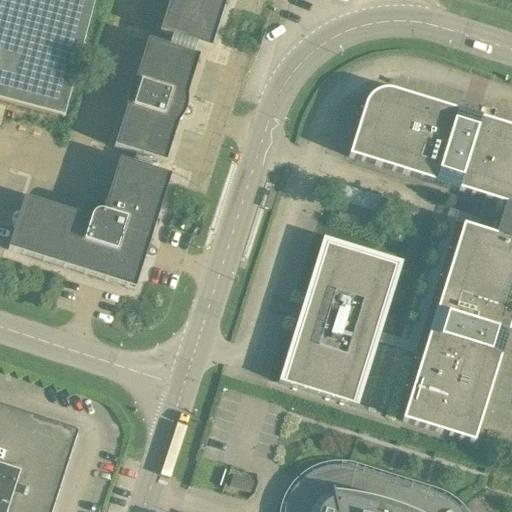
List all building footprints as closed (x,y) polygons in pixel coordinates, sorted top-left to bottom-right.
[(0,0),(0,101),(64,119),(95,0),(0,0)] [(169,0),(160,34),(173,38),(197,45),(211,50),(226,0),(169,0)] [(148,41),(114,147),(166,163),(199,57),(193,55),(197,45),(173,38),(169,48),(148,41)] [(511,129),(480,120),(481,119),(457,111),(456,113),(393,93),(389,92),(386,92),(382,92),(378,93),(375,94),(372,96),(369,99),(367,101),(365,105),(364,108),(348,158),(485,200),(476,231),(462,226),(402,422),(473,445),(500,359),(502,359),(509,335),(508,335),(511,320),(511,129)] [(120,161),(104,213),(99,213),(95,215),(93,217),(92,221),(25,199),(8,251),(136,290),(171,177),(120,161)] [(407,207),(338,185),(334,200),(402,222),(407,207)] [(380,235),(382,227),(368,222),(365,231),(380,235)] [(401,243),(404,232),(393,228),(389,239),(401,243)] [(278,382),(278,384),(357,408),(357,407),(353,406),(372,343),(377,345),(377,344),(373,342),(376,331),(380,333),(381,331),(376,330),(396,268),(326,246),(306,308),(302,307),(301,308),(306,310),(303,320),(298,319),(298,320),(302,322),(283,384),(278,382)] [(0,511),(51,511),(77,433),(0,408),(0,511)] [(283,511),(461,511),(460,510),(455,504),(449,500),(442,497),(435,494),(356,469),(348,467),(341,466),(333,467),(326,468),(319,470),(312,473),(306,477),(300,481),(295,487),(291,492),(287,499),(285,506),(283,511)] [(249,494),(253,483),(233,476),(229,487),(249,494)]
